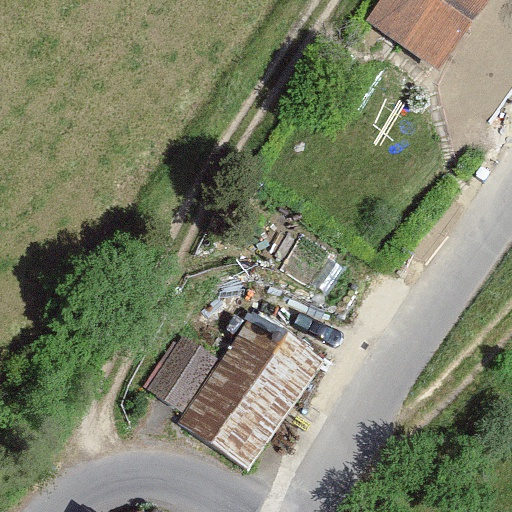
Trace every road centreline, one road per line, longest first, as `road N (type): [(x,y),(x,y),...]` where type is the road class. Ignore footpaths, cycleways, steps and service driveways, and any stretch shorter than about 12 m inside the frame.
road 1 (tertiary): [(314,511),(511,206)]
road 2 (residential): [(225,511),(195,492),(109,484),(48,511)]
